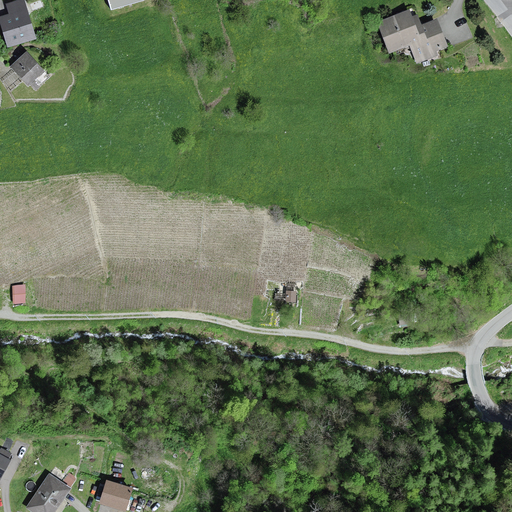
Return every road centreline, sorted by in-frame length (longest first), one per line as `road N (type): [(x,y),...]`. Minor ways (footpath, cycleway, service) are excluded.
road 1 (track): [(0,315),(195,316),(400,350),(511,342)]
road 2 (tertiary): [(511,312),(473,356),(485,405),(511,423)]
